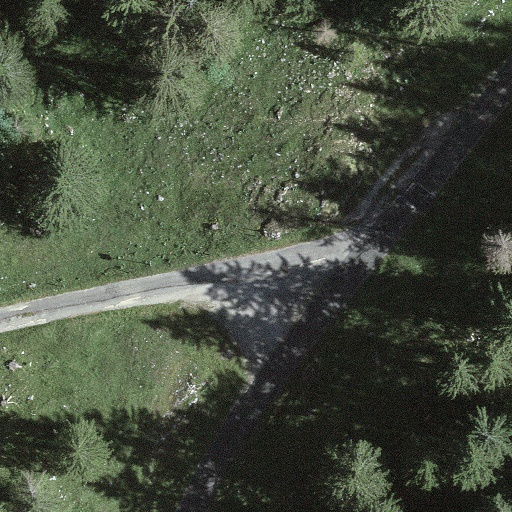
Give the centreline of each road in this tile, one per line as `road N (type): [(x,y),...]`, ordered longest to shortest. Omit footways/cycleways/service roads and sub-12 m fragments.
road 1 (track): [(511,78),(240,422),(196,511)]
road 2 (track): [(0,326),(379,239)]
